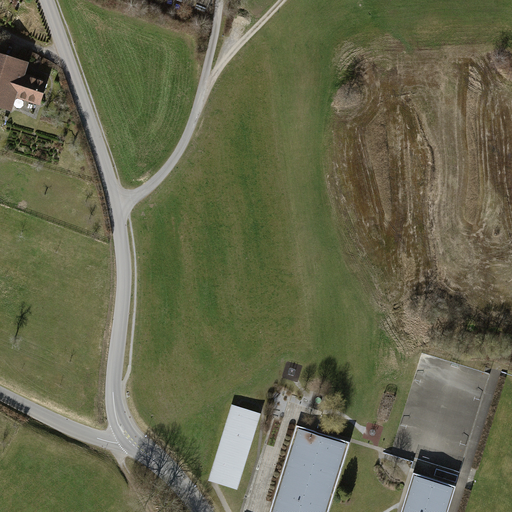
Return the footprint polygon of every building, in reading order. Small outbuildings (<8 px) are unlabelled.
[(0,53),(0,111),(1,108),(14,112),(19,99),(41,106),(49,81),(26,73),(29,64),(0,53)] [(232,405),(208,481),(214,483),(238,490),(261,414),(232,405)] [(296,424),(269,511),(326,511),(348,440),(296,424)] [(458,476),(436,469),(434,476),(456,482),(458,476)] [(413,473),(400,511),(446,511),(455,486),(413,473)]
